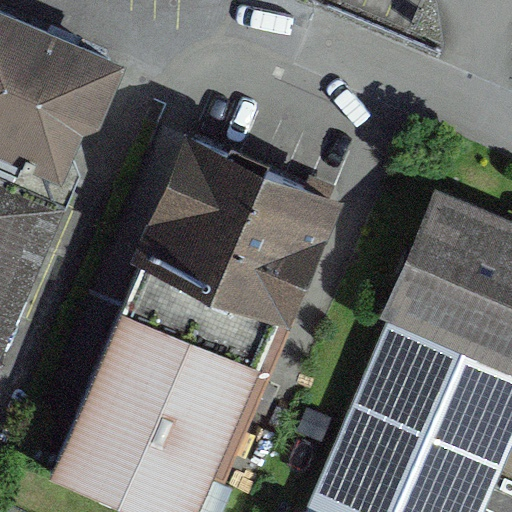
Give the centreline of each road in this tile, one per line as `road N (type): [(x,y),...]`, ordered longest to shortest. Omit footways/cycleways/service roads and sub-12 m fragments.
road 1 (unclassified): [(511,161),(57,0)]
road 2 (unknown): [(511,11),(457,141)]
